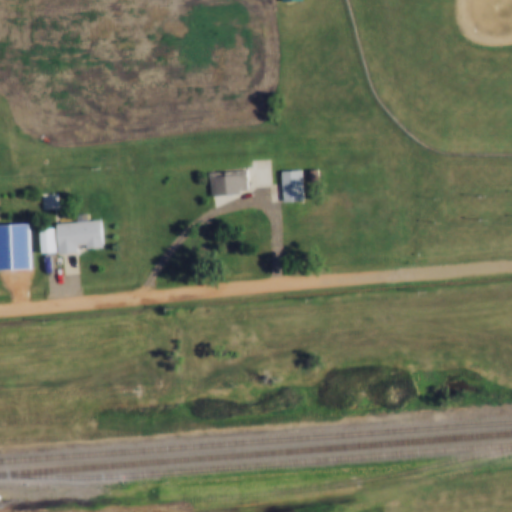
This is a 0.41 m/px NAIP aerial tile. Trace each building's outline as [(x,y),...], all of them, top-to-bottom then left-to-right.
[(202,170),(237,167),(239,188),(232,189),(232,193),(204,195),(202,170)] [(273,171),(295,169),(297,200),(276,202),(273,171)] [(51,224),(96,221),(98,247),(80,249),(80,246),(71,246),(71,252),(53,253),(51,224)] [(0,225),(23,223),(26,269),(0,270),(0,225)] [(34,229),(49,228),(51,253),(36,254),(34,229)]
